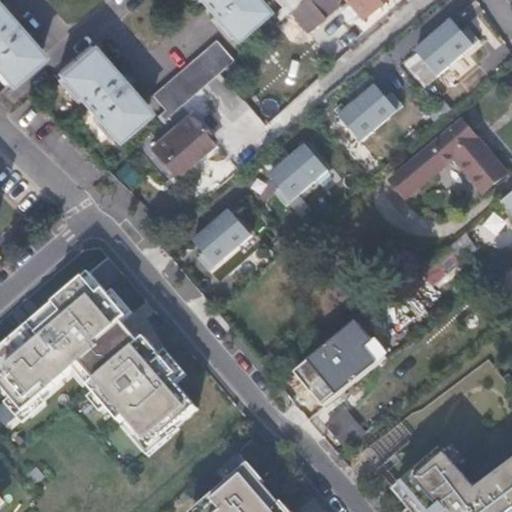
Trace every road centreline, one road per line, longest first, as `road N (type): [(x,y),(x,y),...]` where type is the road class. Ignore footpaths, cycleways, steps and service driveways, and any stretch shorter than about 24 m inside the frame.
road 1 (residential): [(362,511),(186,314),(93,227)]
road 2 (residential): [(0,136),(93,227)]
road 3 (residential): [(93,227),(0,306)]
